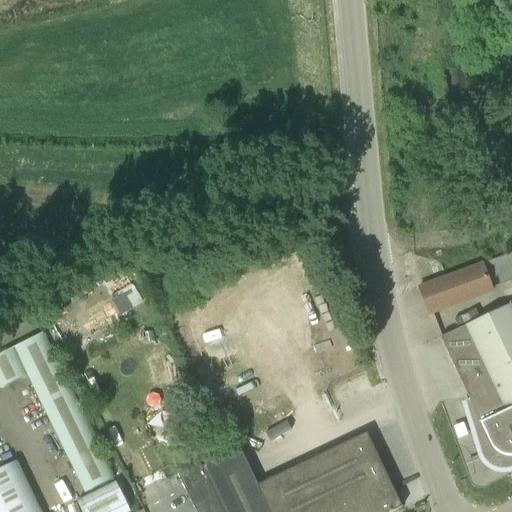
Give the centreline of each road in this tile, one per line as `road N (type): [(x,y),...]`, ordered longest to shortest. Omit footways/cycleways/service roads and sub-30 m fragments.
road 1 (unclassified): [(451,511),(382,308),(350,0)]
road 2 (track): [(373,249),(459,237),(495,216),(498,185),(472,120)]
